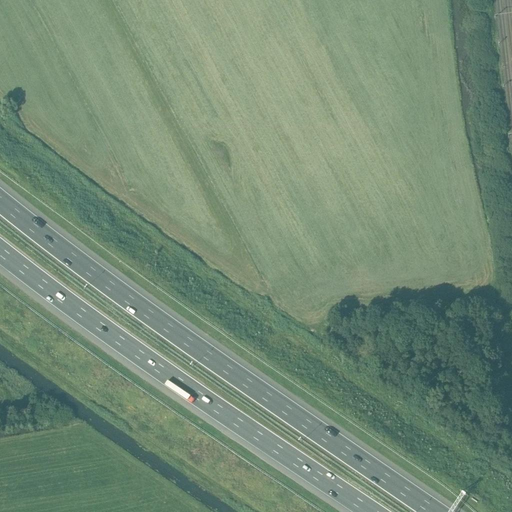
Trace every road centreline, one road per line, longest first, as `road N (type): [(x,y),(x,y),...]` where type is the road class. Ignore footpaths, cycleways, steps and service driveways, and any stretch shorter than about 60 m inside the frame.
road 1 (motorway): [(435,511),(0,201)]
road 2 (motorway): [(0,253),(368,511)]
